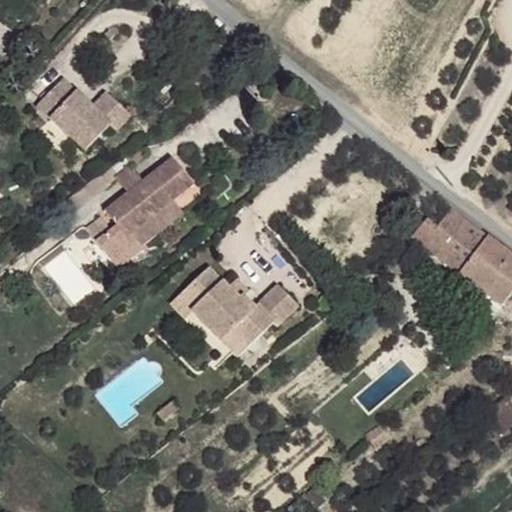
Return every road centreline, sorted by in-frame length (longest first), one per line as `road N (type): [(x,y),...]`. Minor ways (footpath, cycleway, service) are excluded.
road 1 (unclassified): [(511,244),(290,73),(210,0)]
road 2 (unknown): [(440,189),(511,60)]
